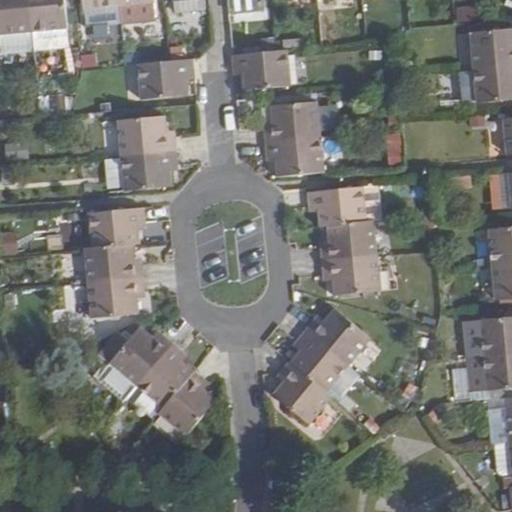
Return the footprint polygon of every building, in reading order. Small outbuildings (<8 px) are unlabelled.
[(0,0),(0,34),(34,31),(31,0),(0,0)] [(31,0),(34,31),(70,27),(67,0),(31,0)] [(122,5),(121,0),(85,0),(87,9),(90,9),(122,5)] [(208,0),(185,0),(179,1),(179,10),(210,7),(208,0)] [(153,3),(122,5),(123,15),(155,13),(153,3)] [(122,5),(90,9),(91,18),(123,15),(122,5)] [(34,31),(35,43),(70,39),(70,27),(34,31)] [(476,70),(511,66),(511,30),(473,34),(476,70)] [(290,51),(280,52),(235,56),(236,70),(243,70),(245,91),(294,87),(290,51)] [(195,60),(172,62),(140,65),(143,101),(190,96),(188,74),(196,74),(195,60)] [(511,66),(476,70),(479,104),(511,101),(511,66)] [(456,102),(455,73),(440,74),(441,102),(456,102)] [(268,129),(269,143),(324,138),(321,102),(273,107),(275,128),(268,129)] [(124,155),(178,151),(177,138),(169,138),(168,117),(121,121),(124,155)] [(399,132),(384,134),(388,165),(403,163),(399,132)] [(324,138),(269,143),(270,157),(278,157),(279,177),(327,173),(324,138)] [(180,165),(178,151),(124,155),(127,191),(174,186),(172,166),(180,165)] [(380,188),(366,189),(369,223),(376,223),(383,222),(380,188)] [(320,208),(322,228),(328,227),(369,223),(366,189),(312,194),(313,209),(320,208)] [(94,248),(134,244),(142,244),(140,223),(147,223),(146,208),(91,213),(94,248)] [(376,223),(369,223),(328,227),(330,248),(324,248),(325,263),(379,258),(376,223)] [(495,267),(511,265),(511,229),(492,231),(495,267)] [(0,233),(0,251),(1,254),(17,251),(13,231),(0,233)] [(87,249),(90,285),(145,280),(143,265),(136,265),(134,244),(94,248),(87,249)] [(379,258),(325,263),(326,276),(333,275),(335,297),(382,292),(379,258)] [(511,265),(495,267),(497,301),(511,299),(511,265)] [(145,280),(90,285),(93,319),(141,314),(139,293),(146,292),(145,280)] [(317,320),(307,331),(350,366),(372,339),(335,309),(322,324),(317,320)] [(485,357),(511,354),(511,319),(482,322),(485,357)] [(112,364),(139,386),(174,344),(164,336),(159,341),(143,328),(112,364)] [(350,366),(307,331),(298,342),(304,346),(291,363),(328,393),(350,366)] [(174,344),(139,386),(165,408),(195,371),(180,359),(185,354),(174,344)] [(511,354),(485,357),(488,392),(511,389),(511,354)] [(328,393),(291,363),(282,373),(287,377),(274,394),(310,424),(333,398),(328,393)] [(165,408),(160,413),(188,437),(218,400),(202,387),(206,380),(195,371),(165,408)] [(511,474),(511,455),(511,445),(498,446),(500,476),(511,474)] [(270,496),(269,508),(295,511),(296,498),(270,496)]
